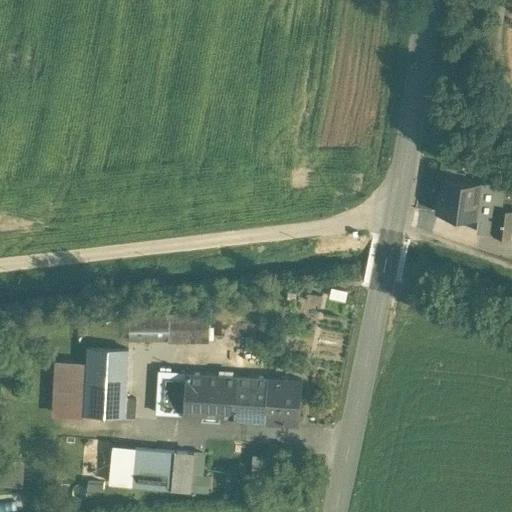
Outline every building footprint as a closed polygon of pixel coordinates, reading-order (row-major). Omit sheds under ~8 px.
[(480,180),(445,175),(443,187),(441,186),(438,211),(475,216),(480,180)] [(501,183),(480,180),(475,216),(481,217),(480,231),(493,233),(496,205),(498,205),(501,183)] [(511,207),(498,205),(496,205),(493,233),(511,235),(511,207)] [(207,312),(169,312),(169,317),(170,317),(170,337),(207,336),(207,312)] [(169,317),(130,317),(130,337),(170,337),(170,317),(169,317)] [(129,348),(88,345),(88,361),(85,410),(126,412),(127,395),(129,348)] [(53,408),(85,410),(88,361),(56,360),(53,408)] [(188,370),(160,369),(158,410),(186,412),(188,370)] [(268,375),(188,370),(186,412),(266,416),(268,375)] [(303,377),(268,375),(266,416),(300,418),(303,377)] [(136,395),(127,395),(126,412),(126,415),(135,415),(136,395)] [(176,449),(113,443),(110,479),(172,485),(176,449)] [(194,451),(176,449),(172,485),(191,487),(192,471),(194,451)] [(205,451),(194,451),(192,471),(204,472),(205,451)] [(276,478),(278,457),(253,455),(252,477),(276,478)] [(0,486),(24,487),(23,460),(0,460),(0,486)] [(192,471),(191,487),(202,487),(204,472),(192,471)]
